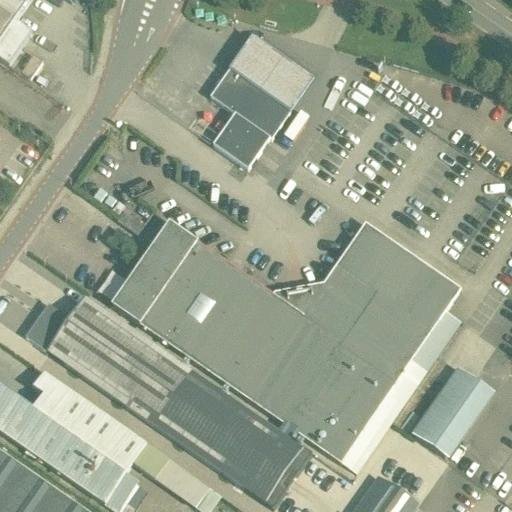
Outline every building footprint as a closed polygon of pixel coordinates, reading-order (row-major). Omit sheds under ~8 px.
[(0,0),(0,63),(9,70),(32,36),(16,24),(32,0),(0,0)] [(30,82),(43,65),(33,58),(21,76),(30,82)] [(271,144),(290,116),(230,74),(210,101),(234,118),(213,149),(248,174),(269,143),(271,144)] [(137,239),(138,238),(144,228),(125,213),(116,224),(137,239)] [(355,478),(391,426),(426,376),(411,366),(460,295),(365,229),(303,319),(197,246),(196,247),(169,228),(112,310),(341,468),(355,478)] [(126,254),(134,244),(117,232),(109,242),(126,254)] [(49,308),(26,341),(47,355),(154,429),(244,491),(243,492),(271,511),(273,511),(311,458),(303,452),(191,375),(84,301),(69,322),(49,308)] [(452,456),(498,388),(461,362),(455,371),(453,369),(412,430),(452,456)] [(124,481),(132,468),(192,511),(196,511),(210,492),(146,448),(43,376),(32,392),(47,402),(38,416),(0,390),(0,434),(111,511),(121,511),(137,490),(124,481)] [(77,511),(0,458),(0,511),(77,511)] [(416,511),(418,509),(378,481),(355,511),(416,511)]
